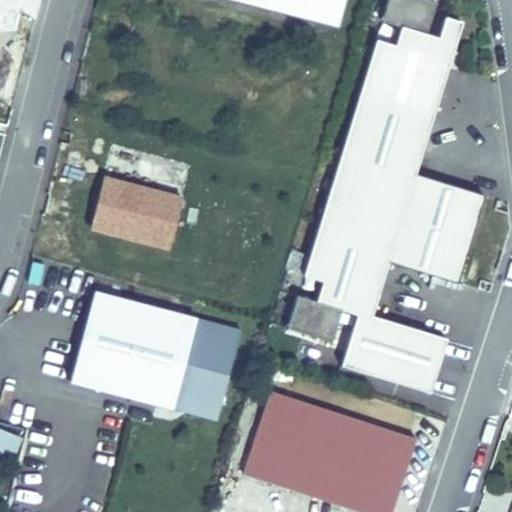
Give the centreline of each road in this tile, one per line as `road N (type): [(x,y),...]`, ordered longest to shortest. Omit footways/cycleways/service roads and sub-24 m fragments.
road 1 (unclassified): [(0,270),(70,0)]
road 2 (residential): [(447,511),(511,321)]
